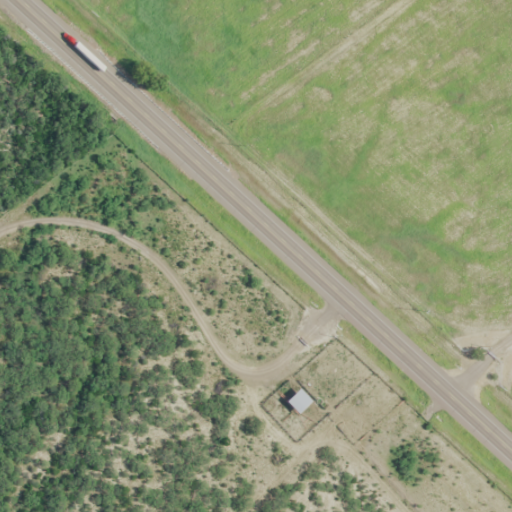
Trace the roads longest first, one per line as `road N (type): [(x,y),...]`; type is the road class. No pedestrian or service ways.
road 1 (trunk): [(511,440),(35,0)]
road 2 (residential): [(270,217),(313,164),(370,164),(511,290)]
